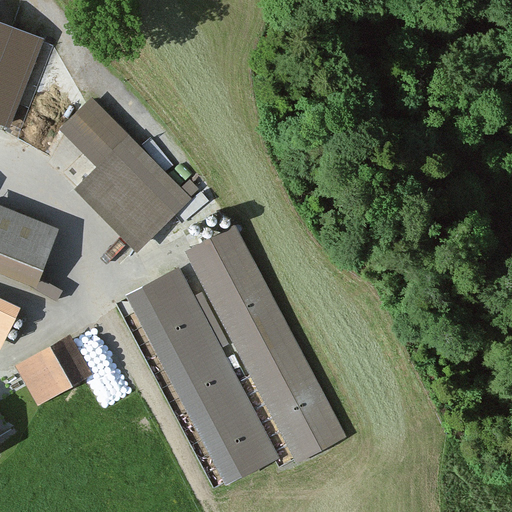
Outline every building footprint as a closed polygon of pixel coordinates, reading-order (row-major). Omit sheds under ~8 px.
[(0,126),(6,129),(40,38),(0,23),(0,126)] [(80,106),(56,129),(93,166),(70,189),(133,253),(180,207),(80,106)] [(59,230),(0,205),(0,272),(35,287),(57,301),(63,291),(39,278),(59,230)] [(233,225),(184,251),(297,464),(346,438),(233,225)] [(178,269),(126,296),(226,485),(278,458),(178,269)] [(0,342),(16,310),(0,301),(0,342)] [(86,373),(63,335),(13,365),(35,403),(86,373)]
